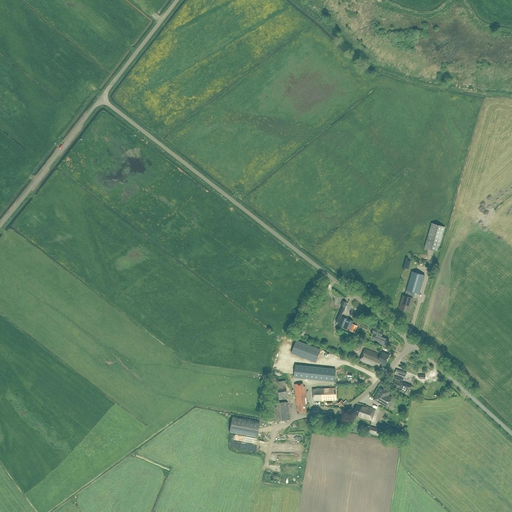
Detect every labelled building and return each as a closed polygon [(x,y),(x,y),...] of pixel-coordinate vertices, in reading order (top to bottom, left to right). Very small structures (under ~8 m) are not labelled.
[(438,252),(445,227),(431,223),(424,248),(438,252)] [(406,291),(414,294),(414,293),(419,294),(424,275),(412,272),(407,290),(406,291)] [(412,302),(414,294),(406,291),(405,295),(403,295),(400,304),(401,304),(400,309),(408,311),(411,302),(412,302)] [(339,322),(346,306),(343,304),(335,320),(339,322)] [(342,316),(338,325),(344,327),(343,327),(350,330),(352,323),(353,321),(342,316)] [(387,344),(389,339),(387,338),(382,336),(383,331),(374,328),(372,332),(377,334),(375,340),(382,343),(382,345),(386,346),(387,344)] [(315,362),(320,349),(296,340),(292,353),(315,362)] [(381,356),(365,348),(360,360),(378,368),(380,363),(385,365),(389,355),(383,352),(381,356)] [(334,382),(335,369),(295,365),(294,378),(334,382)] [(276,400),(288,399),(286,380),(278,381),(274,382),(275,385),(276,400)] [(400,383),(394,381),(392,385),(399,388),(399,390),(403,392),(409,394),(412,385),(407,383),(400,381),(400,383)] [(299,383),(299,382),(296,382),(296,384),(295,384),(293,384),(294,388),(295,388),(297,409),(299,409),(299,412),(307,411),(306,403),(307,403),(306,396),(305,386),(303,386),(303,383),(299,383)] [(336,399),(335,388),(329,388),(326,388),(325,388),(313,388),(313,400),(323,400),(323,399),(330,399),(336,399)] [(390,391),(385,388),(384,389),(382,389),(380,388),(374,399),(382,404),(386,406),(387,405),(389,405),(391,406),(393,402),(392,402),(392,400),(393,398),(388,395),(390,391)] [(342,400),(338,404),(343,408),(347,405),(342,400)] [(273,421),(290,419),(288,401),(271,403),(273,421)] [(366,407),(356,405),(353,414),(358,415),(358,416),(372,420),(375,409),(366,406),(366,407)] [(229,432),(257,437),(259,422),(232,417),(229,432)] [(312,426),(313,426),(318,424),(315,417),(309,419),(312,426)] [(378,434),(380,429),(370,426),(368,431),(378,434)]
